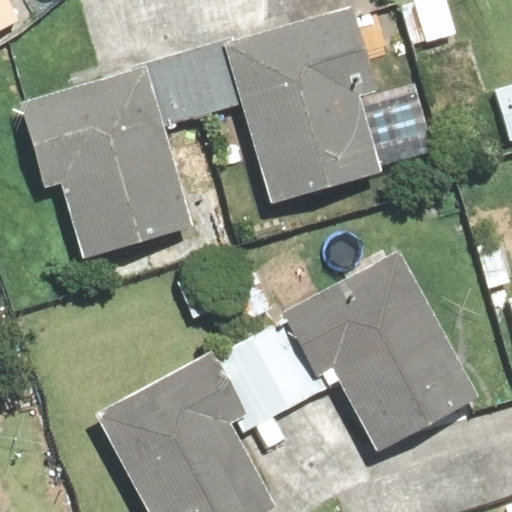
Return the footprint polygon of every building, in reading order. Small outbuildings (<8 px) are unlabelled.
[(9,0),(0,0),(0,43),(25,30),(9,0)] [(453,0),(426,0),(406,4),(415,49),(462,39),(453,0)] [(345,14),(214,51),(260,213),(374,180),(352,104),(369,100),(345,14)] [(182,233),(137,73),(2,110),(26,196),(49,189),(70,264),(182,233)] [(511,87),(495,93),(511,146),(511,87)] [(468,404),(390,257),(269,321),(303,385),(324,374),(368,457),(468,404)] [(201,359),(84,421),(131,511),(264,511),(222,433),(236,425),(201,359)]
